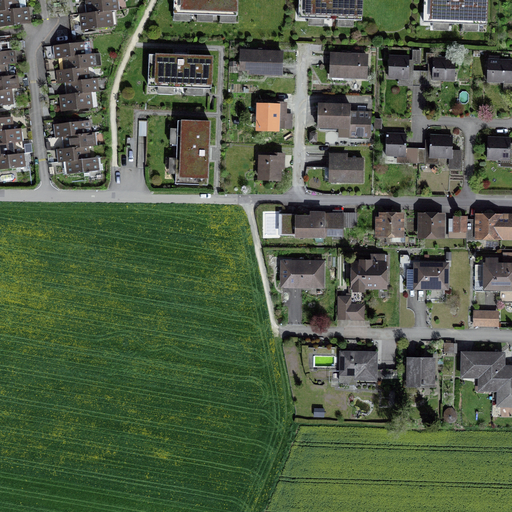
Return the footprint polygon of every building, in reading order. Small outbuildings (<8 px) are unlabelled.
[(0,0),(0,12),(2,27),(28,24),(27,13),(27,8),(18,9),(17,0),(0,0)] [(90,0),(88,0),(89,5),(90,13),(82,14),(83,19),(84,29),(110,26),(109,11),(116,10),(114,0),(90,0)] [(174,0),(174,14),(234,16),(234,0),(174,0)] [(301,0),(301,18),(361,19),(361,0),(301,0)] [(424,0),(424,22),(484,24),(484,0),(424,0)] [(0,105),(11,105),(9,93),(9,89),(16,88),(15,80),(15,77),(14,70),(14,66),(6,67),(6,63),(13,63),(13,57),(12,51),(4,52),(3,43),(2,39),(0,39),(0,105)] [(68,85),(70,94),(62,95),(63,98),(64,110),(90,107),(88,92),(96,91),(95,79),(87,80),(85,67),(100,65),(99,53),(91,54),(90,41),(56,45),(56,49),(57,58),(65,57),(66,62),(67,69),(58,70),(59,75),(60,83),(68,82),(68,85)] [(285,54),(241,53),(241,77),(285,77),(285,54)] [(370,57),(331,55),(330,81),(369,82),(370,57)] [(409,58),(389,57),(389,77),(409,78),(409,58)] [(149,59),(148,87),(208,89),(208,60),(149,59)] [(457,63),(434,62),(433,82),(456,83),(457,63)] [(511,62),(488,62),(487,86),(511,86),(511,62)] [(420,86),(421,71),(413,71),(413,86),(420,86)] [(428,72),(421,71),(420,86),(428,86),(428,72)] [(351,99),(319,98),(319,131),(351,131),(351,127),(352,108),(351,99)] [(289,108),(258,106),(256,129),(287,131),(289,108)] [(372,109),(352,108),(351,127),(372,128),(372,109)] [(0,168),(23,166),(22,158),(21,153),(13,154),(13,148),(12,143),(22,141),(21,133),(20,129),(11,130),(10,120),(9,117),(0,118),(0,168)] [(58,138),(65,137),(66,142),(67,149),(59,150),(60,155),(61,162),(69,161),(69,165),(70,174),(97,170),(95,157),(87,158),(86,147),(94,146),(92,133),(90,120),(56,125),(57,129),(58,138)] [(176,182),(207,183),(208,123),(177,122),(176,182)] [(408,135),(387,135),(386,158),(407,158),(407,148),(408,135)] [(453,137),(430,136),(430,156),(452,157),(451,167),(459,168),(460,152),(452,151),(453,137)] [(511,139),(488,138),(488,161),(511,161),(511,139)] [(418,149),(407,148),(407,158),(407,163),(417,163),(418,149)] [(284,159),(259,158),(258,184),(283,185),(284,159)] [(363,185),(363,159),(330,159),(330,185),(363,185)] [(406,214),(380,214),(380,241),(406,241),(406,214)] [(446,214),(418,215),(418,241),(446,240),(446,214)] [(345,215),(296,216),(297,241),(346,240),(345,215)] [(511,217),(476,216),(475,241),(511,242),(511,217)] [(468,218),(454,218),(454,241),(468,241),(468,218)] [(324,263),(281,263),(281,291),(324,291),(324,263)] [(389,264),(351,263),(351,292),(389,292),(389,264)] [(450,264),(414,264),(414,292),(449,293),(450,264)] [(511,267),(484,267),(484,293),(511,293),(511,267)] [(351,299),(338,299),(338,323),(367,323),(367,305),(351,305),(351,299)] [(500,313),(475,312),(474,328),(500,329),(500,313)] [(378,353),(341,354),(341,379),(356,379),(356,383),(378,383),(378,353)] [(507,355),(463,354),(462,381),(481,381),(480,395),(499,395),(498,407),(511,407),(511,368),(507,368),(507,355)] [(437,360),(408,360),(408,390),(437,390),(437,360)]
